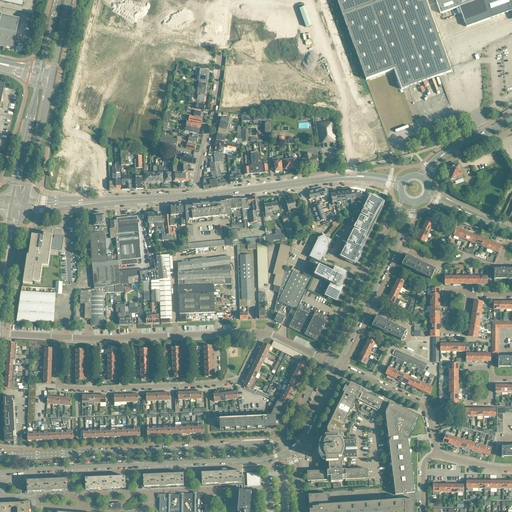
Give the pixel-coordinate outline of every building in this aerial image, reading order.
[(336,0),(366,80),(394,70),(401,90),(406,88),(408,87),(411,86),(415,85),(419,83),(424,81),(428,80),(433,78),(437,77),(439,76),(444,74),(451,72),(424,0),(336,0)] [(511,0),(435,0),(441,14),(459,7),(466,27),(511,11),(511,12),(511,0)] [(0,46),(13,47),(20,19),(1,15),(0,20),(0,46)] [(98,21),(97,26),(100,26),(100,27),(106,29),(108,23),(98,21)] [(140,45),(138,51),(148,54),(149,49),(146,48),(146,47),(140,45)] [(193,68),(193,70),(196,70),(196,72),(196,75),(199,75),(209,76),(209,74),(209,71),(200,70),(200,68),(193,68)] [(131,79),(130,85),(140,88),(141,82),(135,81),(135,80),(131,79)] [(205,106),(205,105),(189,102),(188,106),(195,107),(195,109),(204,111),(204,109),(205,109),(205,106)] [(186,121),(187,121),(193,123),(201,124),(201,122),(202,122),(203,120),(202,119),(194,117),(187,116),(186,121)] [(201,125),(201,124),(193,123),(187,121),(186,124),(185,123),(184,126),(199,130),(200,128),(201,127),(202,125),(201,125)] [(332,121),(318,123),(321,143),(336,141),(332,121)] [(377,125),(354,134),(355,138),(357,142),(357,143),(356,143),(356,145),(357,146),(358,146),(359,150),(356,151),(358,156),(365,154),(384,146),(389,145),(387,138),(382,140),(379,131),(384,129),(382,123),(381,124),(377,125)] [(199,130),(184,126),(184,128),(186,128),(185,132),(193,134),(193,136),(198,137),(198,135),(199,130)] [(198,138),(198,137),(193,136),(178,133),(177,136),(182,137),(189,139),(188,142),(196,143),(198,138)] [(225,139),(225,137),(217,135),(216,138),(217,138),(216,140),(227,143),(228,140),(225,139)] [(178,141),(177,141),(161,137),(160,143),(176,147),(177,144),(178,141)] [(239,145),(227,143),(227,144),(228,144),(227,146),(224,145),(224,143),(216,141),(215,142),(215,143),(216,144),(215,146),(216,147),(215,152),(222,154),(224,154),(225,149),(226,149),(227,148),(227,146),(239,149),(239,145)] [(143,190),(142,152),(128,149),(121,148),(121,150),(121,171),(126,170),(126,166),(134,165),(134,168),(132,168),(132,170),(135,170),(135,174),(136,180),(136,190),(143,190)] [(223,162),(222,154),(215,152),(213,152),(214,162),(217,176),(218,187),(227,186),(225,174),(221,175),(219,163),(223,162)] [(262,165),(259,165),(258,152),(254,152),(256,174),(263,173),(262,165)] [(292,152),(289,153),(291,169),(294,169),(296,169),(296,168),(300,168),(299,159),(293,160),(292,152)] [(192,164),(193,157),(176,153),(175,159),(174,160),(192,164)] [(318,165),(317,160),(317,156),(311,157),(311,154),(304,155),(305,159),(300,160),(302,168),(318,165)] [(63,155),(56,182),(83,188),(90,161),(63,155)] [(281,161),(277,162),(277,159),(272,159),(273,162),(274,162),(275,172),(282,172),(281,161)] [(217,176),(214,162),(209,163),(211,175),(212,175),(212,178),(209,178),(210,181),(210,183),(211,189),(218,187),(217,176)] [(164,169),(164,171),(165,182),(166,183),(168,183),(168,182),(171,182),(171,173),(172,173),(172,164),(167,164),(167,169),(164,169)] [(448,172),(447,172),(451,183),(463,179),(460,170),(458,166),(458,165),(457,165),(454,166),(451,168),(448,169),(447,169),(447,170),(448,172)] [(321,198),(319,190),(309,192),(310,199),(316,199),(321,198)] [(362,209),(366,194),(366,193),(356,191),(350,191),(352,203),(353,212),(353,215),(358,213),(360,212),(361,209),(362,209)] [(382,206),(383,206),(384,203),(378,200),(376,199),(376,198),(366,194),(362,209),(363,210),(356,224),(355,224),(353,228),(354,228),(340,257),(354,264),(355,263),(356,263),(356,262),(357,261),(358,260),(358,259),(359,258),(359,257),(360,256),(360,255),(360,254),(361,252),(361,251),(360,251),(361,249),(362,249),(362,248),(364,243),(364,244),(365,243),(364,243),(367,238),(367,237),(369,233),(370,233),(370,232),(372,227),(373,227),(372,227),(375,222),(375,221),(377,216),(378,217),(378,216),(380,211),(380,210),(382,206)] [(259,214),(257,199),(257,198),(253,198),(253,199),(252,199),(253,212),(249,212),(251,223),(258,222),(257,214),(259,214)] [(289,201),(286,202),(289,211),(297,209),(294,199),(291,200),(291,199),(289,200),(289,201)] [(237,217),(235,200),(228,201),(232,215),(234,214),(234,218),(237,217)] [(243,216),(241,200),(235,200),(237,217),(238,219),(241,218),(241,217),(243,216)] [(232,215),(228,201),(220,202),(220,204),(209,205),(209,203),(192,205),(192,206),(185,207),(186,221),(231,216),(231,215),(232,215)] [(273,213),(272,204),(264,205),(266,217),(273,216),(273,213)] [(184,218),(184,206),(181,206),(180,205),(178,205),(177,206),(176,206),(177,218),(178,218),(181,218),(181,226),(185,226),(185,218),(184,218)] [(320,205),(312,208),(314,213),(322,210),(320,205)] [(287,216),(282,217),(288,236),(295,233),(288,212),(286,213),(287,216)] [(160,213),(154,214),(155,224),(155,227),(157,227),(157,232),(161,231),(161,222),(164,222),(164,217),(161,217),(160,213)] [(94,223),(89,223),(89,230),(90,230),(92,263),(112,262),(112,254),(111,254),(110,239),(106,239),(106,237),(108,237),(107,225),(105,225),(105,214),(93,215),(94,223)] [(324,214),(316,218),(317,222),(326,219),(324,214)] [(161,231),(162,241),(172,240),(171,232),(170,220),(169,215),(165,215),(165,222),(164,222),(161,222),(161,231)] [(117,221),(115,221),(114,221),(114,220),(112,221),(111,221),(111,222),(109,222),(110,239),(116,238),(117,247),(140,245),(137,217),(117,218),(117,221)] [(432,227),(435,221),(427,218),(426,217),(425,221),(426,221),(425,223),(432,227)] [(338,230),(342,225),(340,220),(332,223),(333,226),(338,230)] [(308,223),(303,225),(305,230),(303,231),(304,234),(311,232),(309,225),(308,223)] [(429,232),(432,227),(425,223),(424,225),(423,225),(421,228),(429,232)] [(211,247),(231,246),(233,245),(231,236),(230,233),(229,230),(228,227),(224,228),(224,229),(222,230),(225,240),(188,244),(188,245),(188,250),(190,249),(211,247)] [(427,238),(429,232),(421,228),(419,232),(420,232),(419,234),(427,238)] [(459,238),(462,230),(460,229),(457,228),(456,228),(453,236),(459,238)] [(237,230),(231,231),(233,246),(237,245),(239,245),(237,230)] [(465,240),(468,232),(464,230),(464,231),(462,230),(459,238),(465,240)] [(470,242),(473,235),(471,234),(472,233),(468,232),(465,240),(470,242)] [(27,255),(23,283),(32,285),(33,281),(40,282),(42,265),(48,266),(50,249),(62,251),(64,237),(54,235),(54,238),(52,238),(53,235),(44,233),(43,238),(41,237),(41,236),(32,235),(29,256),(27,255)] [(428,238),(427,238),(419,234),(418,236),(418,235),(416,239),(426,244),(428,238)] [(318,239),(309,257),(311,258),(320,262),(322,258),(324,259),(328,249),(327,248),(331,240),(326,237),(325,236),(325,235),(323,236),(322,235),(321,237),(318,238),(318,239)] [(476,245),(479,236),(475,235),(473,235),(470,242),(476,245)] [(481,247),(484,239),(483,238),(479,236),(476,245),(481,247)] [(487,249),(490,241),(486,239),(486,240),(484,239),(481,247),(487,249)] [(493,251),(496,243),(494,243),(494,242),(490,241),(487,249),(493,251)] [(498,253),(501,246),(501,245),(498,244),(496,243),(493,251),(498,253)] [(141,259),(140,245),(117,247),(118,256),(116,257),(116,256),(114,256),(115,257),(112,257),(112,254),(112,262),(92,263),(94,289),(105,287),(124,285),(143,282),(159,280),(157,270),(155,270),(143,271),(143,269),(119,271),(118,261),(121,261),(122,266),(137,264),(137,259),(141,259)] [(237,245),(239,301),(240,307),(247,307),(247,300),(253,300),(251,255),(240,256),(240,245),(239,245),(237,245)] [(172,319),(169,255),(156,256),(158,269),(157,270),(159,280),(160,303),(161,319),(172,319)] [(416,272),(421,262),(407,255),(401,265),(402,265),(402,264),(416,271),(416,272)] [(231,285),(230,256),(178,263),(180,319),(178,319),(178,322),(180,322),(180,323),(186,322),(186,314),(215,313),(214,286),(231,285)] [(431,280),(436,269),(421,262),(416,272),(417,271),(431,278),(430,279),(431,280)] [(342,289),(344,287),(341,285),(341,284),(346,275),(347,273),(335,267),(332,272),(319,266),(314,276),(330,284),(330,285),(325,295),(324,296),(335,301),(336,302),(337,301),(342,290),(342,289)] [(279,293),(274,310),(278,312),(282,304),(297,311),(300,305),(312,280),(302,276),(287,268),(283,277),(280,287),(279,293)] [(510,280),(510,268),(494,268),(494,280),(494,279),(510,279),(510,280)] [(403,288),(405,283),(405,282),(398,279),(397,279),(396,282),(396,283),(395,284),(403,288)] [(160,303),(159,280),(143,282),(143,291),(151,291),(152,303),(154,303),(160,303)] [(400,293),(403,288),(395,284),(395,286),(394,286),(392,290),(400,293)] [(124,293),(124,285),(105,287),(106,293),(124,293)] [(55,294),(55,289),(46,288),(33,288),(22,287),(17,321),(53,324),(55,294)] [(106,314),(106,293),(105,287),(94,289),(85,290),(85,291),(80,290),(80,291),(76,291),(76,295),(80,295),(80,304),(85,304),(85,318),(91,319),(91,325),(107,325),(106,314)] [(397,299),(400,293),(392,290),(390,293),(391,294),(390,295),(397,299)] [(395,304),(397,299),(390,295),(389,297),(388,297),(387,300),(388,300),(387,301),(395,304)] [(129,307),(125,307),(126,325),(132,325),(132,314),(138,314),(138,306),(135,306),(134,306),(134,304),(133,303),(131,303),(130,304),(129,306),(129,307)] [(125,305),(116,306),(117,324),(119,324),(119,325),(126,325),(125,305)] [(327,319),(326,318),(300,305),(297,311),(295,315),(294,316),(289,327),(316,341),(322,330),(323,330),(323,329),(324,328),(325,327),(325,326),(325,325),(325,324),(324,324),(327,319)] [(242,310),(240,310),(240,320),(248,320),(248,313),(242,314),(242,310)] [(278,312),(274,310),(274,313),(277,315),(274,320),(282,324),(285,317),(278,314),(278,312)] [(152,315),(152,312),(146,313),(146,316),(144,316),(145,323),(146,323),(146,324),(153,324),(152,315)] [(387,333),(392,323),(377,316),(372,326),(373,325),(387,332),(386,333),(387,333)] [(406,330),(392,323),(387,333),(387,334),(387,333),(401,340),(401,341),(406,330)] [(376,343),(369,339),(368,339),(366,343),(367,343),(366,345),(373,348),(376,343)] [(268,352),(271,347),(271,346),(264,343),(262,348),(268,352)] [(111,345),(111,350),(108,350),(108,355),(117,355),(117,353),(116,353),(116,350),(118,350),(118,345),(111,345)] [(371,354),(373,348),(366,345),(365,347),(364,346),(363,350),(371,354)] [(266,357),(268,352),(262,348),(259,354),(266,357)] [(368,359),(371,354),(363,350),(361,353),(362,354),(361,356),(368,359)] [(263,362),(266,357),(259,354),(256,359),(263,362)] [(365,364),(368,359),(361,356),(360,357),(359,357),(357,360),(358,361),(365,365),(365,364)] [(511,356),(498,356),(498,368),(498,367),(511,366),(511,356)] [(260,368),(263,362),(256,359),(254,364),(260,368)] [(307,363),(301,361),(299,360),(297,365),(304,369),(305,366),(306,366),(307,363)] [(258,373),(260,368),(254,364),(251,370),(258,373)] [(303,371),(304,369),(297,365),(294,370),(302,374),(303,371)] [(391,378),(394,370),(389,367),(388,367),(386,371),(387,371),(385,375),(388,376),(387,376),(391,378)] [(255,378),(258,373),(251,370),(249,375),(255,378)] [(301,377),(302,374),(294,370),(292,375),(299,379),(300,377),(301,377)] [(400,372),(394,370),(391,378),(394,380),(395,379),(396,380),(400,372)] [(402,383),(405,375),(402,373),(403,371),(401,370),(400,372),(396,380),(398,381),(402,383)] [(253,384),(255,378),(249,375),(246,381),(253,384)] [(298,381),(299,379),(292,375),(289,381),(297,384),(298,382),(298,381)] [(411,377),(405,375),(402,383),(405,385),(406,384),(407,385),(411,377)] [(416,380),(417,378),(412,375),(411,377),(407,385),(409,386),(412,388),(416,380)] [(418,390),(422,382),(416,380),(412,388),(416,390),(416,389),(418,390)] [(246,381),(243,386),(245,387),(247,388),(250,389),(253,391),(256,385),(253,384),(246,381)] [(296,387),(297,384),(289,381),(287,386),(294,389),(295,387),(296,387)] [(423,393),(427,385),(422,382),(418,390),(420,391),(423,393)] [(357,458),(356,455),(356,439),(342,440),(342,436),(340,436),(340,431),(342,426),(344,427),(345,424),(344,423),(350,410),(352,411),(353,407),(352,406),(356,399),(359,400),(363,392),(360,390),(361,389),(350,384),(350,385),(346,384),(342,392),(344,393),(339,404),(327,428),(327,431),(327,437),(325,437),(324,437),(323,438),(322,439),(321,440),(320,441),(320,442),(319,443),(319,444),(319,445),(318,446),(318,447),(318,448),(318,449),(318,450),(318,451),(318,452),(319,454),(319,455),(320,456),(320,457),(321,458),(322,460),(323,460),(324,461),(325,462),(326,462),(328,462),(329,471),(327,471),(328,482),(345,481),(345,470),(342,470),(341,458),(357,458)] [(429,395),(433,387),(427,385),(423,393),(427,395),(427,394),(429,395)] [(293,392),(294,389),(287,386),(284,391),(292,394),(293,392)] [(257,390),(256,392),(270,399),(271,397),(257,390)] [(291,397),(292,394),(284,391),(282,396),(289,399),(290,397),(291,397)] [(363,404),(368,394),(363,392),(359,400),(358,402),(363,404)] [(368,406),(373,397),(368,394),(363,404),(368,406)] [(288,402),(289,399),(282,396),(280,401),(282,402),(287,404),(288,402)] [(373,409),(378,399),(373,397),(368,406),(373,409)] [(12,398),(11,398),(4,398),(4,403),(3,403),(5,442),(14,442),(14,437),(16,437),(16,429),(15,430),(13,402),(15,402),(15,398),(12,398)] [(378,411),(383,401),(378,399),(373,409),(378,411)] [(270,416),(219,418),(220,429),(276,426),(284,411),(287,405),(278,400),(270,416)] [(414,493),(408,439),(406,439),(406,436),(407,436),(417,417),(390,403),(386,411),(387,414),(385,415),(395,495),(414,493)] [(446,424),(443,413),(437,415),(440,425),(446,424)] [(448,444),(451,436),(445,434),(443,442),(443,443),(446,444),(446,443),(448,444)] [(454,446),(456,438),(451,436),(448,444),(450,444),(450,445),(454,446)] [(460,447),(462,439),(456,438),(454,446),(458,447),(458,446),(460,447)] [(465,450),(468,441),(462,439),(460,447),(462,448),(465,450)] [(471,450),(474,443),(468,441),(465,450),(469,451),(469,450),(471,450)] [(477,453),(479,444),(474,443),(471,450),(473,451),(473,452),(477,453)] [(483,454),(485,446),(479,444),(477,453),(481,454),(481,453),(483,454)] [(489,456),(492,445),(490,445),(490,447),(485,446),(483,454),(485,454),(485,455),(488,456),(489,456)] [(511,445),(501,446),(501,457),(502,457),(502,456),(511,456),(511,445)] [(230,472),(222,472),(222,478),(222,484),(232,483),(242,483),(242,477),(242,476),(242,471),(233,472),(233,471),(230,471),(230,472)] [(210,473),(201,473),(202,478),(202,479),(202,485),(212,484),(222,484),(222,478),(222,472),(213,472),(210,472),(210,473)] [(172,474),(163,475),(164,480),(164,486),(174,486),(184,485),(184,479),(184,478),(183,474),(174,474),(172,474)] [(248,486),(259,485),(259,474),(248,475),(248,486)] [(152,475),(143,475),(143,480),(143,481),(144,487),(154,487),(164,486),(164,480),(163,475),(155,475),(152,475)] [(115,477),(105,477),(106,483),(106,489),(116,488),(126,488),(125,482),(125,481),(125,476),(115,477)] [(95,478),(85,478),(85,483),(85,484),(86,490),(96,489),(106,489),(106,483),(105,477),(95,478)] [(67,479),(47,480),(47,485),(48,491),(58,491),(67,490),(67,484),(67,483),(67,479)] [(27,480),(27,481),(27,485),(27,486),(27,492),(38,492),(48,491),(47,485),(47,480),(27,480)] [(251,511),(253,504),(254,495),(253,495),(251,495),(251,492),(249,492),(245,492),(239,491),(237,511),(251,511)] [(204,511),(204,498),(204,497),(204,496),(204,495),(203,494),(202,494),(202,493),(201,493),(200,493),(193,493),(193,494),(180,494),(180,495),(167,495),(167,494),(158,494),(158,498),(160,498),(159,511),(204,511)] [(310,495),(308,495),(309,507),(310,507),(311,510),(309,510),(309,511),(413,511),(414,500),(413,500),(406,500),(395,501),(389,501),(328,505),(327,494),(326,494),(310,495)] [(0,511),(17,511),(17,510),(17,503),(14,503),(14,504),(11,504),(11,503),(0,503),(0,511)] [(29,511),(29,503),(17,503),(17,510),(17,511),(29,511)]
